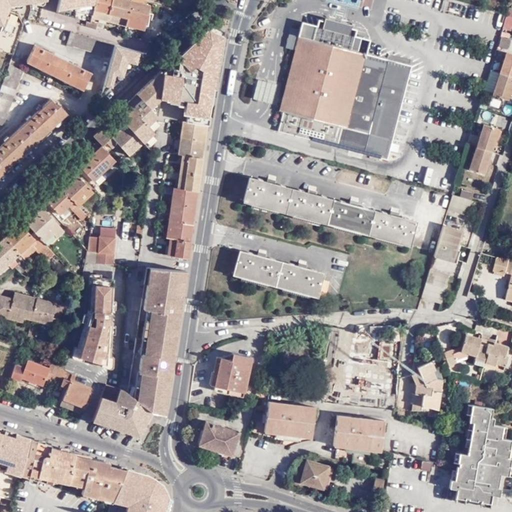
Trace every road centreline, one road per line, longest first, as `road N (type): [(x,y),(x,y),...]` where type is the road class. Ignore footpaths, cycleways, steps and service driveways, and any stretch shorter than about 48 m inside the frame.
road 1 (residential): [(188,332),(461,311),(511,137)]
road 2 (secondary): [(188,332),(248,0)]
road 3 (secondary): [(227,0),(0,207)]
road 4 (secondary): [(0,411),(168,467)]
